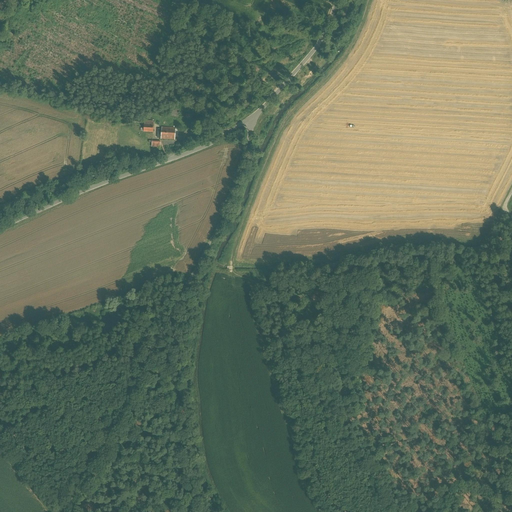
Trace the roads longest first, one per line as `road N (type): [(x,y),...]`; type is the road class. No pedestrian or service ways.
road 1 (unclassified): [(254,117),(151,391),(60,511)]
road 2 (unclassified): [(0,227),(216,141),(254,117)]
road 3 (unclassified): [(336,0),(322,39),(254,117)]
